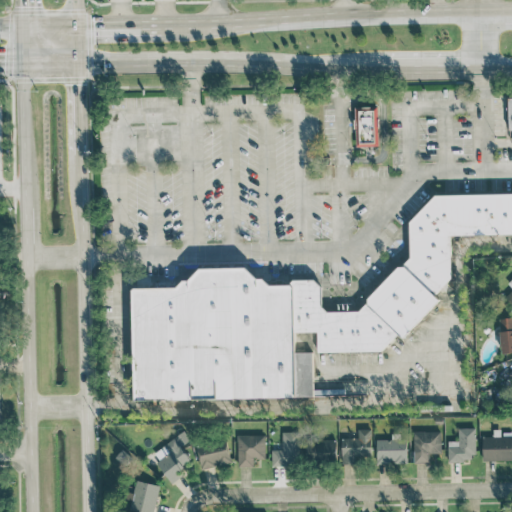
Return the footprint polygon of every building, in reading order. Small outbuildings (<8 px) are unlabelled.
[(355,107),(356,146),(379,146),(378,106),(355,107)] [(133,287),(134,399),(313,397),(313,352),(295,352),(295,331),(317,331),(318,351),(381,351),(399,332),(402,335),(451,284),(450,234),(511,233),(511,192),(437,193),(410,221),(410,255),(357,310),(327,311),(321,305),(321,286),(317,281),(264,282),(249,267),(199,267),(180,286),(133,287)] [(501,352),(511,351),(511,317),(499,318),(501,352)] [(448,460),(475,460),(475,427),(459,427),(459,440),(448,440),(448,460)] [(372,459),(372,428),(359,428),(358,438),(342,438),(342,463),(358,463),(358,458),(372,459)] [(413,431),(414,462),(430,462),(430,453),(441,453),(441,430),(413,431)] [(272,466),(300,465),(299,431),(282,431),(283,449),(272,449),(272,466)] [(266,458),(265,434),(237,435),(238,467),(254,466),(254,458),(266,458)] [(152,454),(173,482),(182,475),(178,470),(192,459),(176,437),(152,454)] [(377,464),(407,463),(406,438),(376,439),(377,464)] [(228,439),(197,442),(200,467),(230,464),(228,439)] [(336,461),(336,439),(306,440),(306,462),(336,461)] [(154,511),(160,484),(134,479),(128,509),(141,511),(154,511)]
